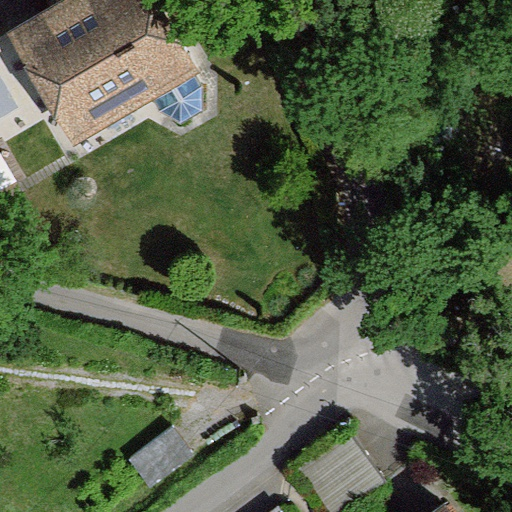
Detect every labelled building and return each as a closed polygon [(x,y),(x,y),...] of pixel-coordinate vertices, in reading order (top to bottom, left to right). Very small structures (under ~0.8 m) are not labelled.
[(62,7),(22,31),(82,132),(200,63),(163,0),(58,0),(62,7)] [(195,452),(174,426),(132,458),(152,483),(195,452)] [(351,426),(301,462),(321,488),(334,478),(352,503),(362,496),(388,476),(351,426)] [(337,511),(339,511),(352,503),(334,478),(321,488),(337,511)] [(284,511),(277,501),(261,511),(284,511)] [(452,511),(446,503),(433,511),(452,511)]
